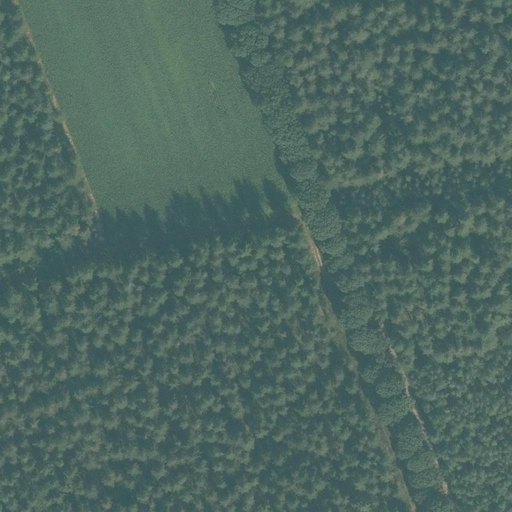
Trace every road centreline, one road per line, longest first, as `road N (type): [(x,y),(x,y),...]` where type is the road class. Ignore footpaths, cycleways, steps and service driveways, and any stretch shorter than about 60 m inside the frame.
road 1 (track): [(308,181),(438,511)]
road 2 (track): [(511,146),(308,181)]
road 3 (unknown): [(237,0),(308,181)]
